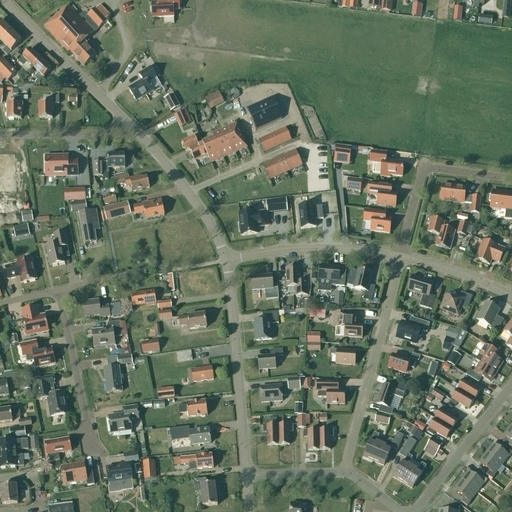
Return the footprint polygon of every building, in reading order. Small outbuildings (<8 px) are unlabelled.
[(152,4),(152,8),(151,8),(150,9),(150,10),(150,11),(150,12),(150,13),(150,14),(151,14),(152,15),(152,18),(174,17),(173,10),(179,10),(179,7),(180,6),(181,5),(181,4),(181,3),(181,2),(181,1),(181,0),(180,0),(153,0),(154,4),(152,4)] [(392,0),(382,0),(381,11),(380,11),(379,14),(388,15),(389,11),(391,12),(392,0)] [(479,0),(478,10),(479,5),(484,6),(484,1),(493,2),(492,0),(479,0)] [(415,4),(413,17),(420,18),(422,5),(415,4)] [(86,11),(80,18),(68,5),(44,27),(70,55),(72,54),(84,67),(96,56),(90,49),(91,48),(85,41),(94,33),(98,29),(108,20),(106,18),(109,15),(100,5),(96,8),(89,14),(86,11)] [(1,42),(11,31),(1,21),(0,22),(0,43),(1,42)] [(21,41),(11,31),(1,42),(7,47),(3,51),(7,55),(11,51),(21,41)] [(23,58),(19,62),(23,66),(27,62),(33,68),(40,60),(30,49),(22,57),(23,58)] [(0,81),(1,83),(5,79),(7,82),(16,74),(2,59),(0,60),(0,81)] [(40,60),(33,68),(39,73),(35,77),(37,80),(34,83),(34,89),(39,89),(40,82),(44,78),(51,71),(40,60)] [(142,80),(128,89),(136,102),(153,91),(152,90),(161,86),(157,79),(150,68),(138,74),(142,80)] [(209,111),(224,103),(218,91),(203,99),(209,111)] [(39,103),(39,119),(52,119),(52,111),(54,111),(54,104),(59,104),(59,94),(51,94),(51,97),(44,97),(44,103),(39,103)] [(173,94),(164,99),(170,111),(179,106),(173,94)] [(20,111),(22,111),(22,103),(21,103),(21,97),(13,97),(13,103),(7,103),(7,119),(20,119),(20,111)] [(272,98),(246,110),(255,131),(282,120),(272,98)] [(190,112),(195,112),(195,108),(202,105),(200,101),(194,105),(190,107),(190,112)] [(182,128),(191,124),(186,111),(176,115),(182,128)] [(247,150),(243,139),(237,125),(212,135),(214,139),(202,144),(199,145),(196,137),(183,142),(187,151),(190,149),(195,162),(207,157),(211,165),(247,150)] [(264,152),(290,140),(285,129),(259,141),(264,152)] [(336,147),(335,158),(349,160),(351,149),(336,147)] [(269,180),(302,166),(295,150),(262,165),(269,180)] [(371,152),(370,163),(382,164),(380,176),(390,178),(390,176),(402,177),(403,163),(386,160),(386,153),(371,152)] [(125,155),(108,155),(108,158),(108,163),(103,163),(102,163),(94,163),(94,177),(103,177),(103,174),(109,174),(108,169),(125,169),(125,155)] [(0,190),(13,191),(13,167),(12,167),(12,157),(0,156),(0,190)] [(68,161),(68,156),(45,156),(46,177),(77,176),(77,161),(68,161)] [(142,176),(129,180),(128,174),(113,178),(115,186),(123,184),(122,183),(125,182),(127,187),(132,186),(133,192),(149,188),(147,177),(142,178),(142,176)] [(347,178),(346,190),(360,192),(362,180),(347,178)] [(369,184),(367,194),(378,195),(377,205),(395,208),(397,195),(392,194),(393,187),(386,186),(369,184)] [(465,196),(466,188),(442,185),(440,201),(464,204),(464,203),(472,204),(471,213),(478,214),(480,198),(472,197),(465,196)] [(84,189),(64,190),(64,202),(85,201),(84,189)] [(511,193),(492,191),(490,208),(492,209),(491,210),(499,211),(499,210),(505,210),(504,219),(511,220),(511,193)] [(105,206),(116,203),(114,195),(103,198),(105,206)] [(286,199),(272,201),(273,213),(287,211),(286,199)] [(146,220),(164,216),(161,200),(143,204),(143,205),(133,207),(135,214),(145,212),(146,220)] [(72,213),(87,210),(86,201),(70,204),(72,213)] [(128,203),(103,209),(106,219),(130,212),(128,203)] [(313,205),(298,207),(301,230),(316,228),(315,221),(323,220),(322,207),(313,208),(313,205)] [(84,244),(96,242),(94,230),(99,229),(96,210),(79,213),(84,244)] [(391,219),(385,219),(386,212),(364,210),(363,222),(371,223),(370,232),(389,234),(391,219)] [(259,227),(267,226),(265,212),(254,214),(254,212),(239,214),(240,225),(238,225),(239,233),(241,232),(242,236),(256,234),(256,226),(259,226),(259,227)] [(435,246),(450,250),(455,232),(442,228),(444,222),(431,219),(427,232),(438,235),(435,246)] [(469,225),(460,223),(457,234),(466,237),(469,225)] [(28,226),(21,227),(22,237),(30,235),(28,226)] [(50,266),(65,263),(61,248),(67,246),(64,233),(54,235),(56,244),(46,247),(50,266)] [(483,241),(475,260),(489,265),(491,260),(499,264),(504,250),(497,247),(483,241)] [(17,264),(5,267),(8,280),(16,278),(20,277),(21,283),(36,280),(32,259),(16,262),(17,264)] [(344,287),(345,273),(339,272),(340,268),(319,266),(318,280),(319,280),(318,292),(330,293),(330,286),(344,287)] [(308,296),(307,283),(300,283),(300,269),(286,269),(286,287),(295,287),(295,296),(308,296)] [(351,270),(347,285),(354,287),(354,289),(365,291),(363,300),(371,302),(372,297),(374,290),(375,287),(369,285),(372,273),(358,270),(358,272),(351,270)] [(168,275),(165,275),(167,292),(170,292),(174,291),(172,275),(168,275)] [(265,300),(278,299),(277,288),(272,288),(271,275),(251,277),(252,291),(264,290),(265,300)] [(433,283),(412,276),(407,291),(423,296),(419,307),(431,310),(435,298),(429,295),(433,283)] [(147,306),(156,305),(154,291),(137,293),(138,294),(131,295),(132,306),(146,304),(147,306)] [(450,297),(446,296),(441,309),(458,316),(461,308),(467,310),(472,297),(460,292),(458,298),(455,296),(456,295),(451,294),(450,297)] [(323,304),(323,308),(329,309),(329,308),(342,309),(344,295),(338,294),(335,294),(334,301),(329,301),(329,304),(323,304)] [(278,312),(278,317),(293,316),(308,315),(310,301),(300,300),(299,310),(289,311),(284,311),(278,312)] [(82,303),(84,318),(100,316),(101,319),(110,317),(109,306),(100,307),(99,301),(82,303)] [(159,310),(172,309),(171,302),(158,303),(159,310)] [(111,305),(112,317),(122,316),(121,308),(120,308),(120,304),(111,305)] [(486,304),(478,321),(489,327),(488,328),(497,333),(503,320),(495,316),(498,310),(486,304)] [(39,317),(37,307),(22,310),(24,320),(23,320),(26,336),(48,332),(44,315),(39,317)] [(160,321),(172,320),(171,311),(159,313),(160,321)] [(317,311),(317,318),(325,319),(325,311),(317,311)] [(270,324),(278,324),(277,312),(262,313),(262,320),(254,321),(256,341),(271,340),(270,324)] [(189,330),(206,328),(204,314),(188,316),(188,317),(179,318),(180,326),(188,325),(189,330)] [(362,339),(363,326),(356,325),(357,315),(340,314),(339,324),(345,325),(344,337),(362,339)] [(427,333),(429,324),(415,319),(413,325),(411,326),(401,323),(396,338),(415,344),(417,338),(421,339),(423,332),(427,333)] [(504,324),(499,331),(503,334),(499,338),(508,345),(507,346),(511,349),(511,320),(507,327),(504,324)] [(92,331),(94,348),(114,346),(113,338),(121,338),(119,323),(108,324),(109,329),(92,331)] [(448,328),(445,338),(455,341),(458,335),(459,331),(448,328)] [(445,338),(441,349),(449,352),(455,341),(445,338)] [(456,340),(452,346),(458,350),(462,344),(456,340)] [(158,341),(141,343),(143,354),(150,353),(150,357),(158,356),(157,352),(160,351),(158,341)] [(35,369),(55,364),(52,349),(38,352),(36,342),(20,345),(23,357),(26,356),(27,362),(34,361),(35,369)] [(499,354),(485,345),(482,351),(481,351),(475,360),(481,363),(496,372),(502,363),(496,359),(499,354)] [(131,355),(129,346),(123,347),(124,349),(117,351),(118,357),(131,355)] [(270,351),(270,352),(270,357),(257,358),(258,370),(275,369),(274,357),(282,357),(282,350),(270,351)] [(354,366),(355,352),(331,350),(330,355),(336,355),(336,364),(354,366)] [(453,352),(447,363),(454,367),(458,362),(454,360),(457,354),(453,352)] [(104,369),(107,394),(122,392),(119,367),(118,365),(132,364),(131,357),(118,358),(117,356),(107,358),(108,369),(104,369)] [(414,369),(415,363),(409,361),(410,361),(392,356),(388,368),(405,374),(408,367),(414,369)] [(496,372),(481,363),(475,373),(469,369),(465,375),(478,383),(481,377),(490,382),(496,372)] [(193,382),(213,380),(211,368),(191,370),(193,382)] [(8,390),(15,389),(13,374),(4,375),(5,383),(0,384),(0,397),(9,396),(8,390)] [(50,418),(68,415),(66,404),(64,405),(62,393),(50,395),(48,386),(55,385),(53,376),(32,380),(36,401),(47,399),(50,418)] [(457,390),(474,400),(480,391),(469,384),(471,381),(465,377),(463,381),(462,380),(457,390)] [(299,378),(287,379),(288,389),(300,388),(299,378)] [(338,382),(325,382),(316,382),(316,392),(318,392),(318,397),(326,398),(326,404),(344,405),(344,391),(338,391),(338,382)] [(382,386),(377,405),(380,406),(390,409),(390,408),(394,396),(401,399),(403,399),(404,394),(407,387),(392,382),(389,389),(382,386)] [(281,397),(286,397),(285,386),(280,386),(260,388),(261,403),(282,402),(281,397)] [(431,388),(428,393),(429,394),(428,395),(433,397),(441,402),(445,395),(435,390),(434,390),(433,389),(431,388)] [(25,399),(32,398),(30,389),(24,390),(25,399)] [(173,389),(157,390),(158,400),(164,400),(174,399),(173,389)] [(474,400),(457,390),(451,399),(449,403),(455,406),(457,403),(469,410),(474,400)] [(430,403),(433,397),(428,395),(425,400),(430,403)] [(188,418),(207,416),(205,401),(186,404),(186,405),(178,406),(179,414),(187,413),(188,418)] [(154,411),(165,409),(164,402),(153,403),(154,411)] [(440,410),(434,419),(452,430),(457,420),(446,414),(448,410),(442,406),(440,410)] [(130,420),(138,419),(137,407),(123,409),(124,416),(117,417),(117,416),(108,417),(110,434),(131,431),(130,420)] [(12,418),(20,417),(19,410),(11,411),(11,409),(0,410),(0,423),(12,422),(12,418)] [(376,414),(375,422),(388,425),(390,417),(376,414)] [(298,416),(298,429),(305,429),(305,420),(310,420),(310,415),(298,416)] [(19,428),(31,426),(30,419),(18,421),(19,428)] [(452,430),(434,419),(428,429),(429,429),(427,432),(433,436),(435,432),(446,439),(452,430)] [(417,421),(414,426),(422,432),(426,426),(417,421)] [(278,446),(278,425),(267,425),(263,426),(263,433),(267,433),(267,446),(278,446)] [(278,425),(278,446),(289,445),(289,432),(293,432),(293,425),(289,425),(278,425)] [(413,426),(408,433),(413,437),(415,433),(418,429),(413,426)] [(178,429),(170,430),(172,441),(190,439),(191,446),(211,444),(209,430),(189,433),(188,427),(178,429)] [(24,428),(16,429),(17,437),(25,437),(24,428)] [(319,451),(318,430),(307,430),(307,431),(303,431),(303,438),(308,438),(308,451),(319,451)] [(329,430),(318,430),(319,451),(330,450),(330,437),(334,437),(334,430),(329,430)] [(373,462),(381,444),(376,442),(379,435),(374,433),(371,440),(363,458),(373,462)] [(396,451),(403,436),(396,433),(393,441),(389,439),(386,446),(381,444),(373,462),(383,466),(391,449),(396,451)] [(31,451),(39,450),(38,437),(30,438),(31,451)] [(71,452),(69,438),(45,442),(48,463),(59,461),(58,454),(71,452)] [(404,461),(393,478),(402,484),(415,463),(411,460),(412,458),(408,455),(416,443),(409,438),(399,455),(405,459),(404,461)] [(436,453),(442,445),(431,439),(426,447),(436,453)] [(27,440),(22,440),(17,441),(17,444),(15,444),(14,440),(0,441),(0,455),(16,454),(15,451),(22,450),(28,449),(27,440)] [(493,445),(486,454),(500,465),(507,456),(509,457),(511,453),(506,449),(503,453),(493,445)] [(134,453),(123,455),(124,463),(135,462),(139,461),(137,452),(134,453)] [(16,454),(0,455),(0,468),(24,466),(23,455),(16,456),(16,454)] [(500,465),(486,454),(479,463),(489,471),(486,475),(492,479),(495,475),(494,474),(500,465)] [(212,455),(180,458),(182,472),(189,471),(197,470),(213,468),(212,455)] [(154,461),(143,462),(144,480),(156,479),(154,461)] [(415,463),(402,484),(411,490),(422,473),(426,467),(421,464),(420,466),(415,463)] [(85,471),(84,464),(62,468),(64,484),(86,480),(87,486),(94,485),(91,470),(85,471)] [(133,491),(132,481),(129,465),(120,466),(120,467),(107,469),(109,484),(110,487),(109,487),(110,495),(121,493),(121,492),(133,491)] [(469,473),(462,482),(476,493),(482,484),(484,485),(487,481),(481,476),(478,480),(469,473)] [(202,507),(217,506),(215,484),(205,485),(205,479),(193,481),(195,493),(200,492),(202,507)] [(8,486),(1,487),(2,505),(17,504),(17,496),(21,496),(21,490),(20,482),(8,483),(8,486)] [(476,493),(462,482),(455,491),(464,498),(461,502),(467,507),(470,503),(469,501),(476,493)] [(503,491),(507,494),(511,488),(511,483),(511,482),(503,491)] [(507,494),(503,491),(502,490),(498,495),(503,499),(507,494)]
